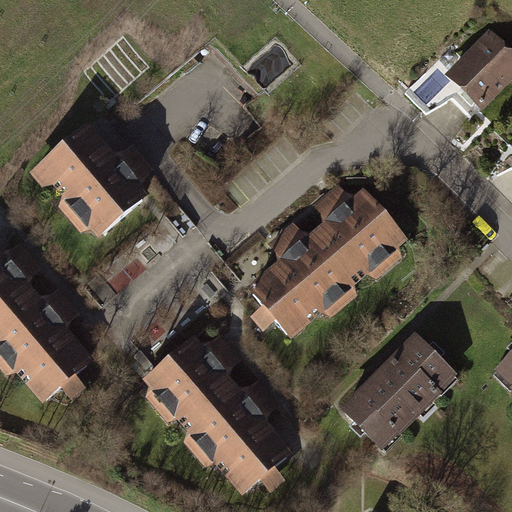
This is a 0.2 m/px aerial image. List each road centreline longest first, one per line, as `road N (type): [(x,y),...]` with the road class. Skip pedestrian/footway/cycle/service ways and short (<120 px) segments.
road 1 (motorway): [(0,349),(404,0)]
road 2 (residential): [(511,231),(405,119),(379,123),(338,158),(317,161),(226,237)]
road 3 (motorway): [(0,262),(261,0)]
